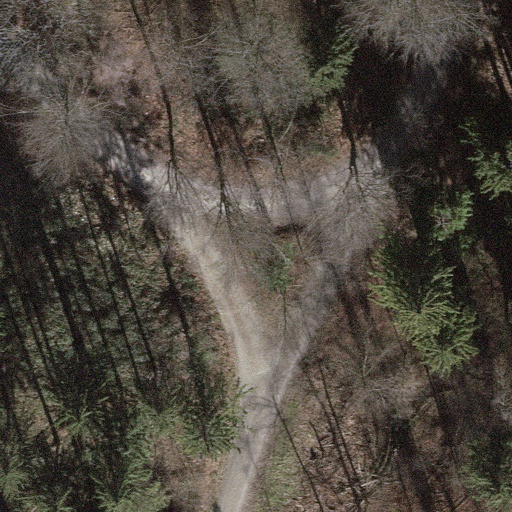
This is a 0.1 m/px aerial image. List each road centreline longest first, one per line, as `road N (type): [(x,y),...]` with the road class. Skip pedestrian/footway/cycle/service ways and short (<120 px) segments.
road 1 (track): [(0,44),(127,180),(289,317)]
road 2 (track): [(289,317),(446,0)]
road 3 (track): [(236,511),(289,317)]
